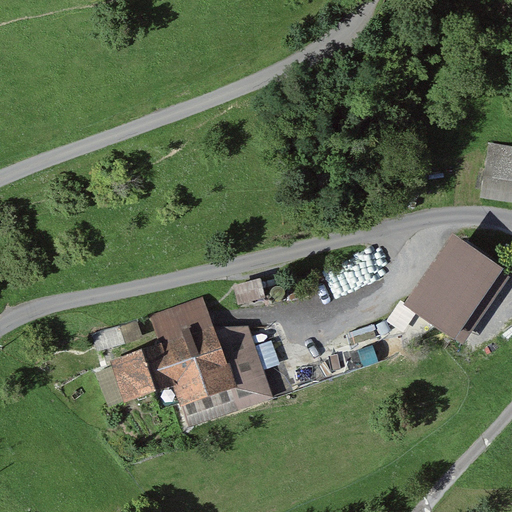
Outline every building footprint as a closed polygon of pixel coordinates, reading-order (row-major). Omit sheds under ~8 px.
[(511,144),(493,140),(481,197),(511,203),(511,144)] [(502,272),(454,241),(409,310),(458,341),(502,272)] [(241,304),(265,301),(262,282),(238,285),(241,304)] [(155,320),(167,348),(116,368),(131,404),(160,393),(165,406),(185,397),(198,429),(279,398),(252,330),(222,341),(206,300),(155,320)] [(98,349),(126,346),(124,328),(96,330),(98,349)]
